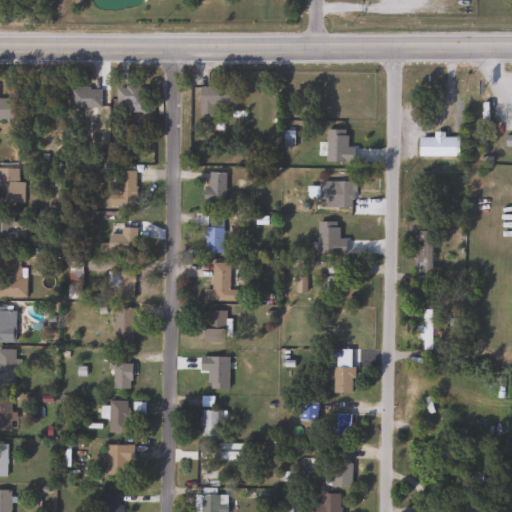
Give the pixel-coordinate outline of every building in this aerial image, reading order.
[(99,107),(67,107),(67,87),(99,87),(99,107)] [(145,113),(115,113),(115,87),(145,87),(145,113)] [(197,87),(228,87),(228,117),(197,117),(197,87)] [(0,98),(11,98),(11,122),(0,122),(0,98)] [(458,156),(417,156),(417,137),(458,137),(458,156)] [(17,182),(22,182),(22,203),(0,203),(0,168),(17,168),(17,182)] [(133,172),(133,200),(116,200),(116,172),(133,172)] [(223,204),(204,204),(204,172),(223,172),(223,204)] [(316,207),(316,181),(351,181),(351,207),(316,207)] [(0,213),(11,213),(11,222),(25,222),(25,244),(0,244),(0,213)] [(221,254),(204,254),(204,224),(204,221),(221,221),(221,254)] [(136,228),(136,252),(107,252),(107,234),(119,234),(119,228),(136,228)] [(430,231),(430,274),(413,274),(413,231),(430,231)] [(24,278),(24,297),(0,297),(0,258),(18,258),(18,278),(24,278)] [(210,290),(210,263),(227,263),(227,290),(236,290),(236,301),(201,301),(201,290),(210,290)] [(113,297),(113,272),(132,272),(132,297),(113,297)] [(354,294),(349,294),(349,303),(327,303),(327,276),(354,276),(354,294)] [(14,342),(0,342),(0,306),(14,306),(14,342)] [(132,308),(132,340),(113,340),(113,308),(132,308)] [(223,342),(203,342),(203,310),(223,310),(223,342)] [(430,310),(430,350),(421,350),(421,340),(414,340),(414,325),(421,325),(421,310),(430,310)] [(0,349),(18,350),(17,376),(13,376),(13,389),(0,388),(0,349)] [(130,363),(130,389),(111,389),(111,363),(130,363)] [(325,380),(325,368),(351,368),(351,393),(330,393),(330,380),(325,380)] [(9,431),(0,431),(0,397),(9,397),(9,431)] [(107,433),(107,401),(127,401),(127,433),(107,433)] [(216,409),(216,437),(199,437),(199,409),(216,409)] [(329,438),(329,413),(348,413),(348,438),(329,438)] [(131,463),(125,463),(125,475),(105,475),(105,445),(131,445),(131,463)] [(330,450),(349,450),(349,485),(330,485),(330,450)] [(214,488),(213,495),(226,495),(224,511),(195,511),(196,487),(214,488)] [(0,511),(0,489),(8,489),(8,511),(0,511)] [(121,511),(99,511),(99,493),(121,493),(121,511)] [(316,511),(316,493),(338,493),(338,511),(316,511)] [(489,511),(481,511),(459,511),(459,499),(489,499),(489,511)]
